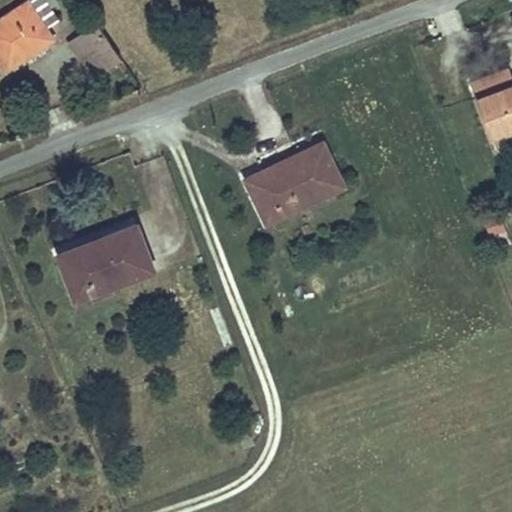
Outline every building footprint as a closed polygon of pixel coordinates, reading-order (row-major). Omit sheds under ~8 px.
[(37,0),(24,0),(0,14),(0,66),(35,46),(27,35),(39,27),(51,20),(37,0)] [(115,58),(91,22),(65,39),(86,76),(115,58)] [(27,35),(35,46),(47,40),(39,27),(27,35)] [(511,77),(472,91),(486,134),(511,124),(511,77)] [(289,154),(241,174),(259,210),(338,176),(319,135),(287,148),(289,154)] [(97,243),(54,260),(68,292),(143,263),(125,220),(93,234),(97,243)] [(489,238),(507,233),(503,220),(485,225),(489,238)] [(254,441),(247,426),(236,431),(243,447),(254,441)]
